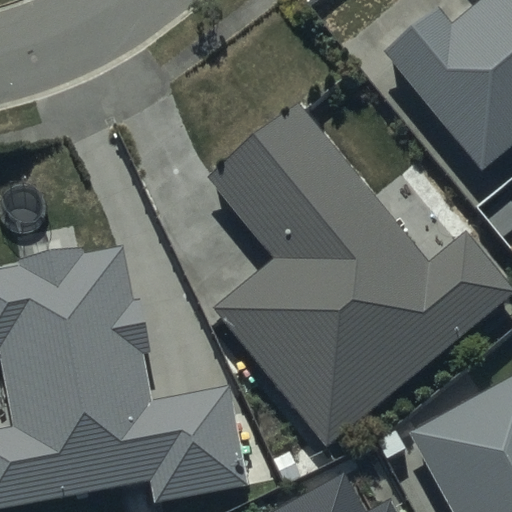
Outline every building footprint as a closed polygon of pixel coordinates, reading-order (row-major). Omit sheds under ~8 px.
[(436,8),(381,53),(480,175),(511,148),(511,0),(480,0),(450,25),(436,8)] [(425,264),(295,105),(203,180),(272,260),(210,312),(325,451),(511,295),(511,292),(462,233),(425,264)] [(244,479),(226,387),(145,402),(116,250),(77,257),(75,249),(21,260),(22,267),(0,271),(0,341),(4,340),(22,429),(0,432),(0,497),(153,468),(159,495),(244,479)] [(511,511),(511,379),(411,437),(450,511),(511,511)] [(389,511),(385,505),(372,511),(360,511),(341,476),(276,511),(389,511)]
